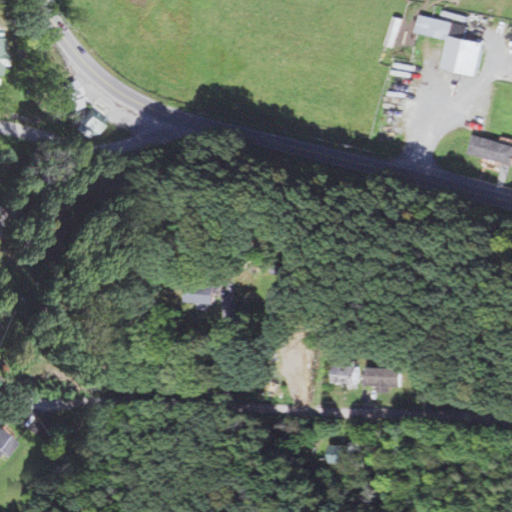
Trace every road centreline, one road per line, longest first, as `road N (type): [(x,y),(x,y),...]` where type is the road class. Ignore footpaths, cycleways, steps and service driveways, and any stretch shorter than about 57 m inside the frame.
road 1 (residential): [(0,385),(39,406),(138,401),(511,423)]
road 2 (secondary): [(511,201),(219,128)]
road 3 (residential): [(0,227),(85,157),(219,128)]
road 4 (secondary): [(219,128),(117,90),(74,52),(43,7)]
